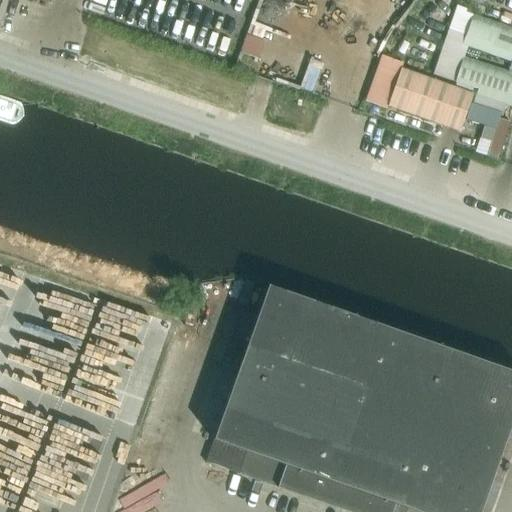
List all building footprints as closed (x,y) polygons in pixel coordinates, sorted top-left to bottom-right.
[(511,57),(511,29),(472,16),(462,46),(510,63),(511,57)] [(246,51),(264,57),(270,38),(251,32),(246,51)] [(387,107),(401,70),(403,64),(381,56),(365,103),(386,110),(387,107)] [(511,76),(462,60),(454,83),(478,90),(476,96),(510,107),(511,102),(511,76)] [(401,70),(387,107),(459,133),(472,95),(401,70)] [(471,108),(467,122),(483,127),(479,139),(491,143),(499,117),(494,115),(471,108)] [(476,511),(511,410),(511,374),(265,288),(212,440),(245,452),(237,475),(343,511),(476,511)]
